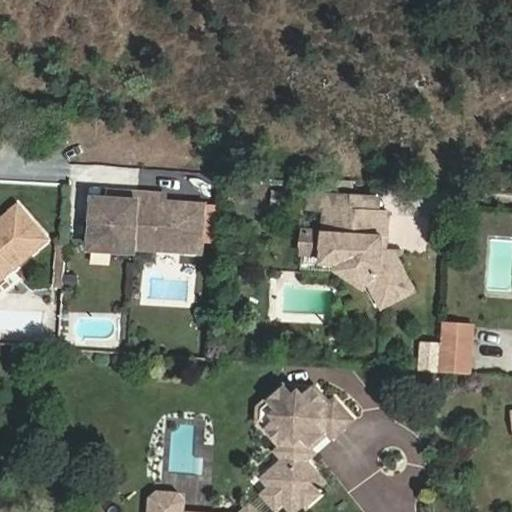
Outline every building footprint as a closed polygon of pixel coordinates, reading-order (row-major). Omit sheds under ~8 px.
[(122,200),(97,198),(94,239),(115,240),(114,250),(137,252),(137,248),(183,250),(183,240),(204,242),(206,205),(157,202),(157,195),(123,192),(122,200)] [(340,198),(318,197),(317,211),(332,212),(339,212),(340,198)] [(385,201),(340,198),(339,212),(384,214),(385,201)] [(0,282),(48,237),(20,206),(0,225),(0,282)] [(389,310),(422,293),(398,255),(390,255),(390,240),(395,240),(396,215),(384,214),(339,212),(332,212),(331,234),(329,256),(329,265),(348,267),(377,286),(389,310)] [(311,233),(310,255),(329,256),(331,234),(311,233)] [(329,256),(310,255),(309,271),(329,272),(329,265),(329,256)] [(329,265),(329,272),(344,272),(373,291),(377,286),(348,267),(329,265)] [(477,374),(480,324),(450,322),(447,372),(477,374)] [(335,443),(359,421),(338,399),(334,403),(319,386),(308,396),(297,396),(287,384),(270,400),(279,411),(279,422),(271,428),(286,445),(285,462),(267,477),(275,485),(263,496),(277,511),(278,511),(285,505),(290,511),(297,511),(304,507),(307,511),(324,497),(317,489),(326,481),(311,464),(319,441),(327,434),(335,443)] [(185,511),(187,501),(180,493),(158,492),(151,498),(149,511),(185,511)] [(277,511),(263,496),(252,506),(257,511),(277,511)]
